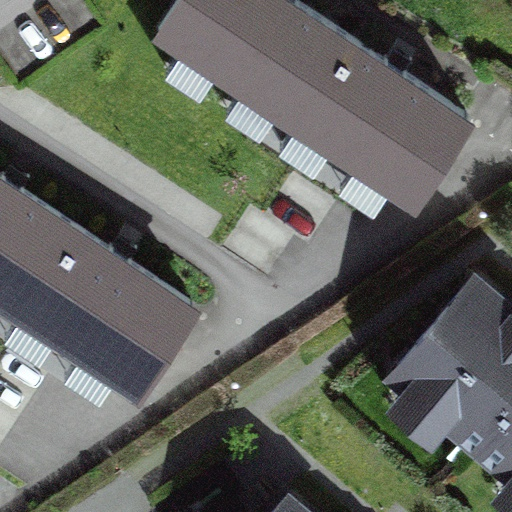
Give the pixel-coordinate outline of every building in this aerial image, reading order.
[(300,116),(356,30),(309,0),(174,0),(158,25),(300,116)] [(356,30),(300,116),(415,190),(471,104),(356,30)] [(0,295),(23,309),(78,221),(0,172),(0,295)] [(197,294),(78,221),(23,309),(142,383),(197,294)] [(511,503),(511,293),(464,252),(360,371),(511,503)] [(313,511),(277,483),(253,511),(313,511)]
